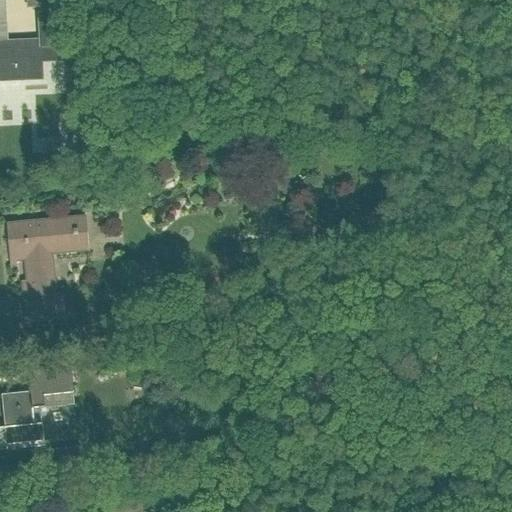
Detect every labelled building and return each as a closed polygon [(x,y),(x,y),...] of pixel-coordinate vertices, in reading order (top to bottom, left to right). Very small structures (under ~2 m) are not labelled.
[(0,81),(43,79),(42,63),(63,62),(62,47),(65,46),(63,12),(37,13),(39,40),(0,42),(0,81)] [(66,159),(89,167),(97,141),(75,134),(66,159)] [(132,144),(134,163),(157,161),(155,142),(132,144)] [(26,282),(21,283),(26,323),(66,319),(63,294),(55,294),(51,254),(87,250),(84,216),(6,224),(8,245),(13,245),(14,259),(24,258),(26,282)] [(207,230),(205,230),(204,218),(171,219),(173,255),(208,254),(207,230)] [(74,405),(70,368),(28,373),(30,389),(28,389),(29,393),(1,396),(6,445),(43,441),(41,424),(34,425),(32,409),(74,405)]
